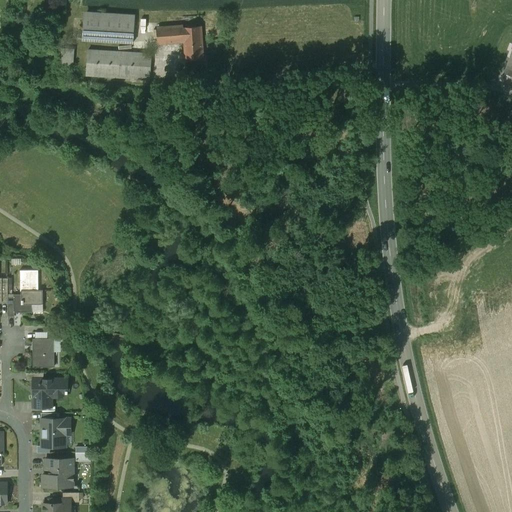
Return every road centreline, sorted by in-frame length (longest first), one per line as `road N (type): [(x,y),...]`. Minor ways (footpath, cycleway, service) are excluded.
road 1 (tertiary): [(450,511),(410,382),(395,298),(382,71)]
road 2 (residential): [(382,71),(212,80),(170,65)]
